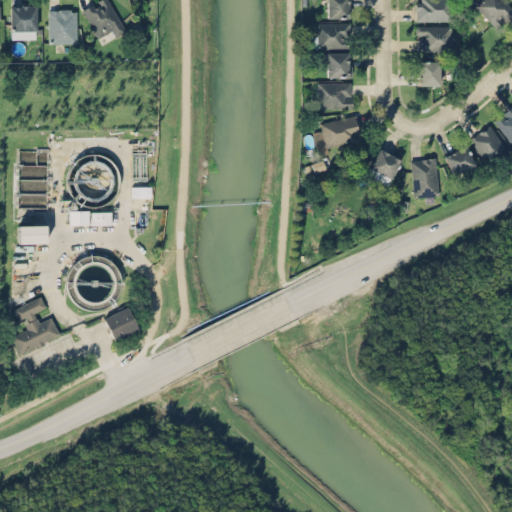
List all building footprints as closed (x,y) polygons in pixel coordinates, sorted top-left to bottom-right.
[(98,0),(82,9),(97,36),(103,33),(106,38),(124,28),(108,0),(98,0)] [(347,0),(327,0),(327,16),(347,16),(347,0)] [(451,20),(451,0),(415,0),(415,20),(451,20)] [(511,10),(511,8),(504,0),(478,0),(474,5),(495,27),(511,10)] [(34,4),(9,4),(9,30),(34,30),(34,4)] [(75,42),(75,8),(47,8),(47,42),(75,42)] [(349,22),(311,22),(311,47),(349,47),(349,22)] [(450,25),(416,25),(416,50),(450,50),(450,25)] [(350,52),(324,52),(324,75),(350,75),(350,52)] [(437,60),(418,60),(418,84),(437,84),(437,60)] [(349,81),(319,81),(319,107),(349,107),(349,81)] [(511,104),(493,120),(511,144),(511,104)] [(319,121),(322,131),(313,133),(316,150),(360,141),(355,114),(319,121)] [(468,139),(488,164),(508,149),(488,123),(468,139)] [(474,164),(465,145),(443,155),(452,174),(474,164)] [(366,173),(386,184),(400,158),(379,148),(366,173)] [(111,157),(68,155),(67,180),(74,181),(74,195),(109,197),(111,157)] [(437,194),(434,157),(410,159),(413,196),(437,194)] [(149,185),(131,185),(131,196),(149,196),(149,185)] [(88,209),(69,209),(69,223),(88,223),(88,209)] [(91,223),(110,223),(110,211),(91,211),(91,223)] [(44,224),(17,224),(17,242),(44,242),(44,224)] [(11,335),(19,353),(59,335),(51,316),(40,321),(35,310),(45,306),(40,295),(12,308),(17,320),(23,318),(27,327),(11,335)] [(114,340),(139,328),(128,305),(103,318),(114,340)]
